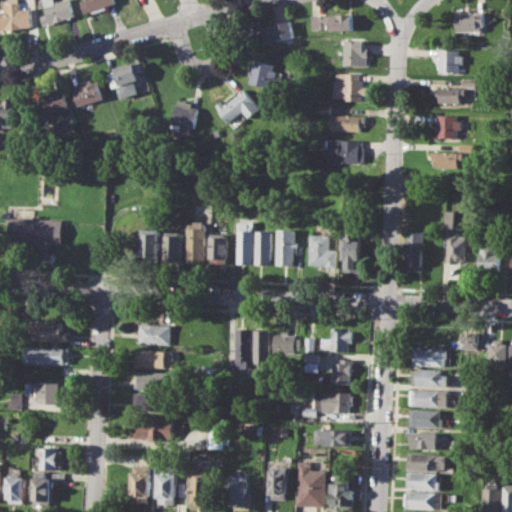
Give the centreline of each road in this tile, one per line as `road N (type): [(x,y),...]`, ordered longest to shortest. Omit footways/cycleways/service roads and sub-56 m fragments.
road 1 (residential): [(378,511),(397,49),(396,27),(380,0)]
road 2 (residential): [(0,285),(511,306)]
road 3 (residential): [(0,64),(52,58),(245,0)]
road 4 (residential): [(93,511),(103,290)]
